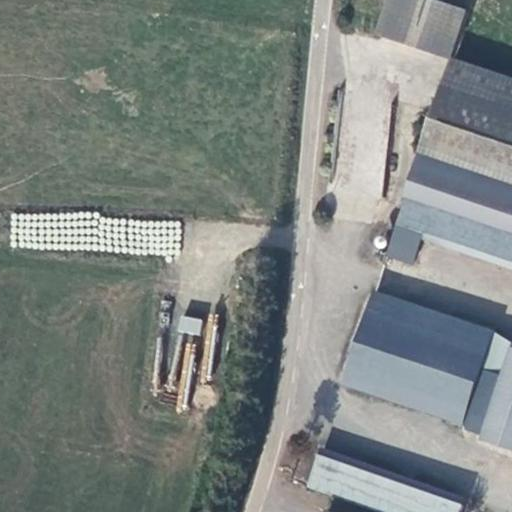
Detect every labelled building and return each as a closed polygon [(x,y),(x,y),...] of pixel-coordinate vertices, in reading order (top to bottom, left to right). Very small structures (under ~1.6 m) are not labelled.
[(474,12),(441,0),(393,0),(382,35),(460,59),(474,12)] [(511,268),(511,76),(460,59),(389,258),(417,267),(429,240),(511,268)] [(468,427),(491,371),(501,336),(501,332),(378,291),(346,385),(468,427)] [(511,340),(501,336),(491,371),(509,376),(511,365),(511,340)] [(487,438),(487,441),(511,449),(511,365),(509,376),(487,438)] [(465,431),(487,438),(509,376),(491,371),(468,427),(465,431)] [(326,448),(312,487),(383,511),(467,511),(472,499),(326,448)]
